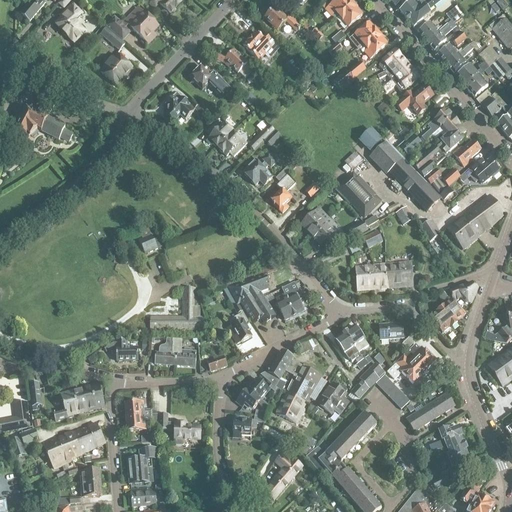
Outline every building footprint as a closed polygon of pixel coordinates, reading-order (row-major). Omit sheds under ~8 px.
[(31,0),(20,14),(30,23),(46,4),(45,3),(48,0),(50,0),(55,3),(57,0),(31,0)] [(72,0),(62,0),(59,4),(64,9),(72,0)] [(154,0),(152,2),(157,6),(158,5),(163,11),(161,13),(166,18),(168,15),(170,17),(175,12),(175,10),(182,2),(180,0),(154,0)] [(278,31),(285,23),(296,33),(298,31),(300,30),(299,29),(302,26),(302,25),(291,15),(286,21),(280,15),(281,14),(276,8),(272,0),(264,0),(270,13),(265,18),(278,31)] [(331,18),(332,17),(335,21),(339,18),(353,6),(349,2),(349,0),(337,0),(325,11),(331,18)] [(411,2),(399,12),(406,20),(425,4),(430,0),(421,0),(420,2),(419,2),(414,5),(411,2)] [(430,0),(425,4),(406,20),(413,28),(430,14),(428,12),(443,0),(430,0)] [(286,7),(293,14),(299,8),(292,2),(286,7)] [(55,24),(61,31),(61,34),(65,38),(68,38),(74,44),(86,32),(77,22),(84,15),(73,4),(60,17),(61,19),(55,24)] [(500,11),(495,5),(491,8),(496,14),(500,11)] [(357,10),(353,6),(339,18),(347,28),(362,16),(361,16),(362,14),(359,11),(357,10)] [(446,16),(449,19),(451,22),(455,26),(466,17),(457,7),(446,16)] [(132,31),(147,46),(155,37),(152,34),(158,28),(137,8),(122,24),(115,18),(106,28),(123,43),(131,33),(131,32),(132,31)] [(511,49),(511,26),(506,19),(506,20),(503,17),(489,27),(492,31),(509,52),(511,49)] [(258,19),(256,21),(254,22),(256,23),(261,28),(264,25),(258,19)] [(308,21),(302,25),(302,26),(306,31),(312,26),(308,21)] [(418,34),(426,43),(443,28),(442,27),(440,28),(438,27),(435,29),(430,23),(418,34)] [(358,51),(360,50),(363,47),(364,47),(378,35),(374,31),(374,28),(372,26),(369,25),(369,24),(367,26),(366,24),(363,24),(356,31),(356,33),(357,34),(354,36),(349,40),(358,51)] [(126,45),(123,43),(106,28),(100,35),(120,52),(126,45)] [(445,31),(443,28),(426,43),(434,52),(446,41),(442,37),(445,34),(443,32),(445,31)] [(314,39),(315,39),(320,34),(317,30),(311,35),(314,39)] [(453,38),(451,40),(452,40),(460,33),(458,30),(451,36),(453,38)] [(331,40),(336,45),(338,44),(345,37),(341,32),(331,40)] [(256,33),(243,47),(259,62),(276,43),(266,34),(262,39),(256,33)] [(467,40),(460,33),(452,40),(452,42),(458,48),(467,40)] [(324,38),(320,34),(315,39),(318,42),(324,38)] [(382,39),(378,35),(364,47),(363,47),(360,50),(369,60),(387,45),(386,45),(386,42),(384,40),(382,39)] [(343,50),(338,44),(336,45),(327,53),(332,59),(343,50)] [(463,51),(445,66),(453,75),(465,65),(467,67),(474,61),(472,58),(465,64),(462,60),(474,49),(470,45),(463,51)] [(450,46),(438,56),(445,66),(463,51),(461,50),(458,52),(457,51),(455,52),(450,46)] [(478,56),(485,64),(488,68),(493,73),(499,80),(504,76),(509,81),(511,79),(511,70),(509,73),(508,73),(510,72),(489,47),(488,49),(485,46),(476,53),(478,56)] [(385,73),(387,76),(388,77),(397,68),(395,65),(394,63),(400,58),(394,51),(381,62),(382,63),(380,65),(379,67),(383,72),(385,72),(385,71),(385,73)] [(232,68),(238,74),(245,80),(253,71),(234,52),(228,58),(215,54),(213,60),(224,63),(230,70),(232,68)] [(297,53),(293,57),(300,65),(305,61),(297,53)] [(101,73),(118,88),(133,70),(116,56),(101,73)] [(397,68),(388,77),(391,81),(394,78),(401,73),(404,76),(406,76),(412,71),(402,60),(400,58),(394,63),(395,65),(397,68)] [(355,82),(354,81),(366,70),(360,63),(348,74),(346,71),(333,82),(342,93),(355,82)] [(470,67),(456,78),(465,88),(479,77),(478,76),(480,75),(481,76),(484,74),(485,73),(484,72),(488,68),(485,64),(479,69),(481,70),(476,74),(470,67)] [(202,91),(208,85),(222,100),(232,91),(213,72),(209,76),(201,68),(190,79),(202,91)] [(484,72),(485,73),(488,77),(493,73),(488,68),(484,72)] [(418,78),(412,71),(406,76),(404,76),(401,73),(394,78),(391,81),(392,82),(401,93),(418,78)] [(279,86),(284,80),(277,73),(271,79),(279,86)] [(479,77),(465,88),(474,98),(487,87),(480,78),(482,76),(481,76),(480,75),(478,76),(479,77)] [(401,113),(409,106),(418,117),(425,111),(421,107),(433,96),(425,86),(412,97),(409,93),(403,98),(404,100),(395,107),(401,113)] [(43,92),(36,90),(34,99),(41,101),(43,92)] [(510,140),(511,142),(511,122),(500,107),(492,97),(487,91),(476,101),(481,106),(481,107),(492,119),(497,125),(509,140),(510,140)] [(176,93),(165,105),(165,115),(173,123),(180,116),(186,121),(195,111),(202,118),(206,114),(199,106),(194,100),(189,106),(176,93)] [(244,100),(251,108),(258,102),(250,94),(244,100)] [(500,107),(511,122),(511,111),(511,112),(495,94),(492,97),(500,107)] [(385,106),(383,104),(377,110),(382,116),(390,109),(387,104),(385,106)] [(27,112),(25,113),(14,136),(22,141),(23,142),(27,143),(38,135),(60,146),(60,144),(69,149),(74,138),(74,137),(50,123),(56,112),(46,107),(42,115),(44,116),(42,120),(27,112)] [(425,143),(432,136),(452,119),(446,111),(434,121),(427,127),(430,131),(421,138),(425,143)] [(225,123),(231,118),(226,114),(221,119),(225,123)] [(441,135),(444,139),(459,127),(452,119),(432,136),(436,140),(441,135)] [(216,147),(217,148),(234,132),(229,126),(228,127),(225,124),(206,142),(209,146),(211,146),(213,144),(215,147),(216,147)] [(256,151),(265,142),(267,140),(275,132),(274,132),(274,131),(268,126),(256,138),(248,146),(254,153),(254,152),(256,151)] [(459,127),(444,139),(443,141),(415,165),(413,167),(424,179),(435,169),(435,168),(445,159),(443,157),(459,144),(465,138),(463,135),(465,134),(459,127)] [(412,135),(406,129),(399,135),(405,141),(412,135)] [(247,145),(234,132),(217,148),(219,150),(219,151),(221,154),(222,154),(226,158),(229,155),(233,159),(247,145)] [(275,132),(267,140),(273,146),(281,138),(275,132),(274,132),(275,132)] [(370,134),(358,146),(370,159),(383,146),(370,134)] [(400,148),(407,155),(421,143),(415,136),(400,148)] [(480,151),(479,150),(481,148),(476,142),(474,144),(472,142),(463,150),(461,148),(453,156),(463,168),(472,161),(471,159),(480,151)] [(260,167),(262,169),(269,162),(270,163),(274,159),(269,154),(262,161),(264,163),(260,167)] [(272,179),(264,171),(268,167),(271,170),(277,164),(278,164),(282,160),(278,157),(274,160),(274,159),(270,163),(269,162),(262,169),(256,175),(256,174),(255,174),(249,181),(255,187),(259,182),(264,187),(272,179)] [(410,158),(405,161),(410,167),(411,168),(413,167),(415,165),(410,158)] [(410,168),(410,167),(405,161),(404,160),(400,164),(392,172),(390,174),(427,213),(439,201),(425,186),(426,185),(410,168)] [(482,185),(498,171),(489,161),(485,165),(485,164),(481,167),(478,163),(469,171),(482,185)] [(262,169),(260,167),(255,162),(242,174),(249,181),(255,174),(256,174),(256,175),(262,169)] [(275,179),(280,184),(288,176),(292,172),(287,168),(275,179)] [(438,194),(447,187),(442,182),(443,181),(440,178),(441,177),(436,170),(425,180),(430,187),(431,186),(438,194)] [(442,182),(447,187),(449,189),(460,178),(454,171),(443,181),(442,182)] [(335,191),(365,222),(382,206),(352,175),(335,191)] [(282,215),(289,209),(286,205),(292,200),(286,194),(296,184),(288,176),(280,184),(277,187),(282,192),(271,202),(274,205),(273,206),(282,215)] [(320,190),(314,184),(305,193),(311,199),(320,190)] [(444,201),(453,193),(449,189),(439,197),(444,201)] [(320,192),(315,198),(320,203),(326,198),(320,192)] [(489,196),(468,214),(484,232),(488,229),(491,227),(504,215),(489,196)] [(311,212),(320,203),(315,198),(306,207),(311,212)] [(300,226),(310,236),(311,235),(328,218),(319,208),(314,212),(300,226)] [(414,221),(407,208),(396,215),(403,227),(414,221)] [(477,237),(484,232),(468,214),(447,231),(463,250),(477,238),(477,237)] [(378,222),(375,217),(365,223),(368,228),(378,222)] [(344,234),(328,218),(310,236),(320,247),(326,241),(331,247),(344,234)] [(440,236),(431,222),(419,229),(429,244),(440,236)] [(151,236),(139,241),(146,255),(163,247),(153,224),(147,227),(151,236)] [(354,239),(369,231),(363,224),(350,231),(354,239)] [(369,228),(369,229),(371,232),(379,228),(377,224),(369,228)] [(383,243),(377,231),(363,238),(368,250),(383,243)] [(125,261),(132,257),(127,248),(119,252),(125,261)] [(392,265),(394,289),(412,288),(410,263),(392,265)] [(392,265),(374,266),(376,291),(394,289),(392,265)] [(357,292),(376,291),(374,266),(355,268),(357,292)] [(239,305),(241,305),(260,293),(268,290),(263,276),(228,288),(238,306),(239,305)] [(281,290),(284,295),(295,317),(304,313),(301,307),(305,305),(294,283),(281,290)] [(445,292),(450,299),(451,300),(452,299),(453,301),(454,301),(455,304),(456,303),(461,300),(462,300),(470,305),(477,290),(472,284),(451,293),(449,290),(445,292)] [(239,305),(238,306),(228,288),(223,291),(238,316),(243,312),(239,305)] [(182,317),(173,317),(173,332),(204,332),(204,318),(200,318),(200,308),(199,308),(199,304),(198,304),(198,298),(196,298),(196,289),(182,289),(182,317)] [(443,303),(450,299),(445,292),(438,296),(443,303)] [(256,296),(241,305),(254,324),(261,319),(263,322),(265,321),(267,323),(276,317),(267,304),(263,298),(260,294),(256,296)] [(272,294),(263,298),(267,304),(275,301),(272,294)] [(286,322),(295,317),(284,295),(276,299),(279,304),(277,305),(286,322)] [(431,319),(437,327),(460,308),(455,304),(454,301),(449,305),(445,308),(444,307),(437,312),(438,314),(431,319)] [(511,307),(508,308),(509,311),(506,312),(510,331),(507,333),(504,329),(498,335),(506,345),(511,340),(511,307)] [(456,322),(466,314),(460,308),(437,327),(442,333),(450,327),(451,329),(458,323),(456,322)] [(232,327),(228,330),(237,345),(242,343),(242,344),(251,338),(248,333),(249,332),(245,324),(248,322),(243,314),(229,322),(232,327)] [(150,331),(173,332),(173,317),(150,317),(150,331)] [(403,340),(402,325),(379,326),(380,341),(403,340)] [(355,327),(346,334),(359,353),(369,347),(355,327)] [(377,338),(373,333),(368,336),(372,342),(377,338)] [(350,360),(352,363),(355,360),(358,364),(363,360),(359,354),(359,353),(346,334),(335,341),(345,355),(349,361),(350,360)] [(408,350),(415,343),(414,342),(415,341),(411,336),(399,348),(405,354),(408,350)] [(154,365),(177,366),(178,351),(173,350),(174,340),(166,339),(166,343),(166,345),(165,346),(164,346),(162,347),(160,347),(160,348),(159,350),(159,353),(155,353),(154,365)] [(307,354),(306,353),(316,348),(311,339),(296,346),(301,356),(307,354)] [(174,340),(173,350),(178,351),(177,366),(195,368),(196,352),(181,351),(182,340),(174,340)] [(116,348),(116,341),(113,341),(103,348),(106,353),(114,348),(116,348)] [(116,341),(116,348),(116,350),(116,362),(138,362),(138,350),(128,350),(127,341),(120,341),(116,341)] [(399,371),(405,376),(428,354),(426,351),(423,354),(415,346),(396,365),(400,369),(399,371)] [(511,349),(487,367),(502,389),(511,381),(511,349)] [(268,375),(280,381),(285,373),(291,362),(293,359),(285,354),(282,352),(278,357),(270,372),(268,375)] [(379,354),(374,360),(381,367),(385,362),(379,354)] [(405,376),(413,385),(422,377),(424,379),(429,373),(428,371),(436,363),(428,354),(405,376)] [(213,358),(214,361),(207,363),(211,373),(228,367),(223,355),(213,358)] [(365,359),(357,365),(361,371),(369,364),(365,359)] [(287,392),(287,393),(306,404),(311,397),(311,395),(317,386),(322,378),(310,373),(302,368),(302,367),(299,365),(299,366),(291,362),(285,373),(286,373),(294,377),(287,392)] [(381,371),(377,365),(371,370),(375,376),(381,371)] [(362,382),(351,394),(359,401),(369,390),(378,380),(370,371),(359,380),(362,382)] [(265,380),(272,385),(275,389),(280,381),(268,375),(270,372),(261,376),(265,380)] [(384,376),(375,385),(381,390),(389,382),(384,376)] [(257,380),(249,391),(262,401),(270,391),(257,380)] [(275,389),(276,389),(282,392),(286,384),(280,381),(275,389)] [(381,390),(385,394),(394,386),(389,382),(381,390)] [(42,407),(39,384),(30,385),(32,408),(42,407)] [(82,390),(78,392),(80,401),(102,396),(99,384),(81,388),(82,390)] [(333,384),(325,395),(345,410),(350,403),(344,399),(347,395),(346,393),(347,391),(340,386),(338,388),(333,384)] [(385,394),(389,399),(398,390),(394,386),(385,394)] [(274,395),(274,396),(277,397),(278,398),(282,392),(276,389),(275,393),(274,395)] [(246,405),(254,411),(262,401),(249,391),(248,390),(237,403),(243,409),(246,405)] [(389,399),(393,403),(402,395),(398,390),(389,399)] [(60,394),(65,411),(65,413),(75,411),(76,415),(83,414),(80,401),(78,392),(73,393),(73,391),(60,394)] [(303,410),(306,404),(287,393),(286,395),(276,415),(286,420),(297,426),(305,411),(303,410)] [(447,394),(437,401),(445,414),(455,408),(447,394)] [(323,413),(325,410),(332,415),(334,412),(340,416),(345,410),(325,395),(318,405),(319,406),(317,408),(323,413)] [(393,403),(397,407),(406,399),(402,395),(393,403)] [(80,401),(83,414),(105,408),(102,396),(80,401)] [(410,402),(406,399),(397,407),(401,411),(410,402)] [(427,407),(435,420),(445,414),(437,401),(427,407)] [(423,409),(417,413),(425,427),(435,420),(427,407),(423,402),(420,404),(423,409)] [(15,405),(17,418),(0,421),(0,432),(1,435),(30,429),(26,403),(15,405)] [(126,405),(127,419),(152,417),(152,416),(152,411),(144,412),(143,404),(126,405)] [(270,408),(266,405),(262,410),(265,413),(270,408)] [(315,415),(318,411),(312,406),(309,411),(315,415)] [(256,412),(255,416),(256,417),(266,420),(268,414),(256,411),(256,412)] [(425,427),(417,413),(406,420),(414,434),(425,427)] [(342,463),(377,425),(365,415),(326,455),(317,448),(305,457),(327,482),(333,477),(361,511),(378,511),(381,510),(342,463)] [(168,431),(168,424),(168,416),(152,416),(152,417),(153,425),(153,430),(158,430),(158,431),(168,431)] [(253,422),(257,423),(261,424),(265,425),(266,420),(256,417),(255,416),(253,422)] [(153,425),(152,417),(127,419),(128,432),(145,431),(145,425),(153,425)] [(253,422),(252,421),(252,420),(245,420),(245,421),(234,420),(233,438),(241,439),(242,435),(252,435),(252,430),(257,430),(257,423),(253,422)] [(34,429),(41,427),(40,421),(33,422),(34,429)] [(106,444),(96,423),(84,429),(94,449),(106,444)] [(168,424),(168,431),(175,431),(175,444),(176,446),(182,446),(184,445),(184,440),(185,440),(200,440),(200,427),(187,427),(187,424),(175,424),(168,424)] [(429,447),(432,455),(440,451),(447,448),(446,447),(455,444),(454,440),(461,438),(463,437),(459,428),(452,431),(451,428),(449,428),(439,432),(443,441),(444,440),(444,441),(429,447)] [(71,434),(57,440),(68,464),(72,462),(71,460),(94,449),(84,429),(76,432),(71,434)] [(154,437),(154,436),(153,436),(153,435),(150,435),(150,438),(142,438),(142,445),(154,444),(154,437)] [(21,438),(9,442),(15,460),(27,456),(21,438)] [(455,444),(446,447),(447,448),(450,456),(448,457),(453,469),(466,464),(465,462),(469,460),(465,450),(467,449),(464,442),(463,443),(461,438),(454,440),(455,444)] [(54,470),(68,464),(57,440),(43,446),(54,470)] [(297,452),(306,457),(307,456),(311,449),(313,445),(303,440),(301,444),(297,452)] [(127,461),(128,473),(144,472),(149,471),(149,470),(152,470),(152,462),(158,462),(157,449),(139,451),(139,460),(127,461)] [(276,464),(283,470),(264,492),(275,501),(303,467),(293,459),(291,461),(283,455),(276,464)] [(76,469),(75,469),(67,472),(69,477),(78,474),(76,469)] [(149,471),(128,473),(129,485),(145,484),(145,481),(150,481),(149,471)] [(83,478),(83,486),(100,484),(99,472),(80,473),(80,478),(83,478)] [(446,476),(432,484),(435,490),(437,494),(445,490),(443,486),(449,483),(446,476)] [(460,500),(471,507),(472,506),(479,510),(481,508),(487,511),(490,511),(494,505),(492,504),(491,503),(489,501),(488,502),(482,499),(482,498),(480,497),(479,497),(477,496),(477,497),(475,496),(480,490),(479,489),(483,485),(475,480),(472,485),(471,484),(460,500)] [(101,497),(100,484),(83,486),(84,493),(82,494),(82,499),(101,497)] [(438,511),(442,508),(420,488),(399,511),(438,511)] [(146,492),(131,494),(133,508),(157,506),(156,494),(146,495),(146,492)] [(70,505),(80,505),(80,499),(70,500),(70,499),(55,500),(56,507),(71,506),(70,505)]
